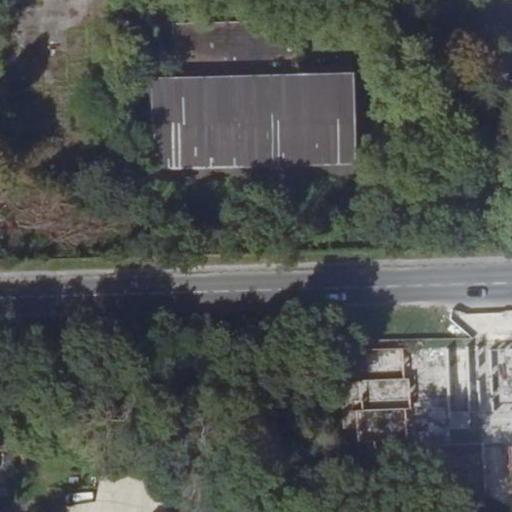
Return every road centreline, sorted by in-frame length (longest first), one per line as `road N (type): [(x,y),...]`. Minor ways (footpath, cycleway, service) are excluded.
road 1 (primary): [(511,282),(0,298)]
road 2 (unknown): [(479,283),(437,431),(445,446),(511,478)]
